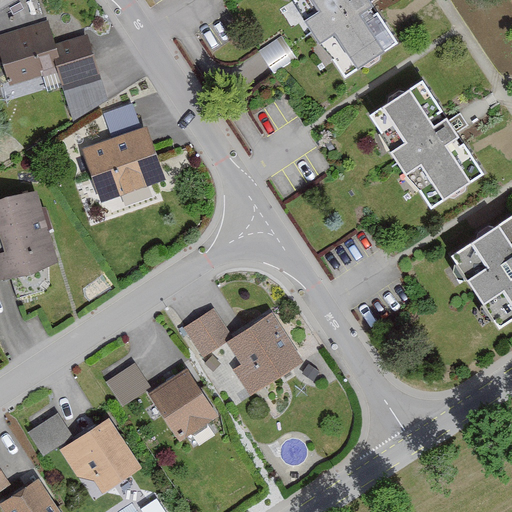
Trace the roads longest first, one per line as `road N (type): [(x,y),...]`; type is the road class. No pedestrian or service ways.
road 1 (trunk): [(499,511),(175,0)]
road 2 (residential): [(0,395),(264,218)]
road 3 (residential): [(264,218),(413,435)]
road 4 (residential): [(119,0),(264,218)]
road 5 (residential): [(413,435),(296,511)]
